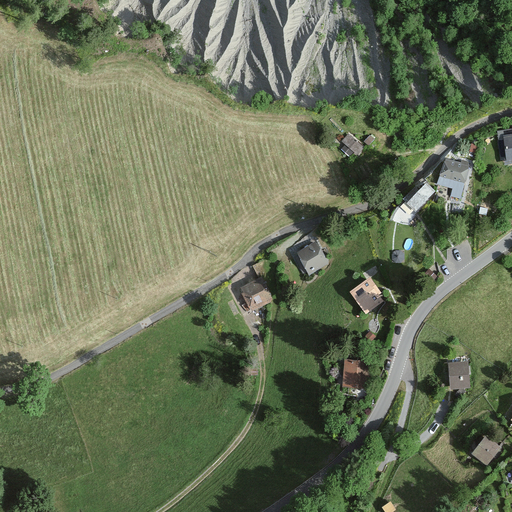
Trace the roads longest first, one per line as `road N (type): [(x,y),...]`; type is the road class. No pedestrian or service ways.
road 1 (residential): [(511,112),(462,132),(375,202),(281,232),(127,335),(47,379),(0,390)]
road 2 (tertiary): [(278,511),(358,446),(418,316),(511,239)]
